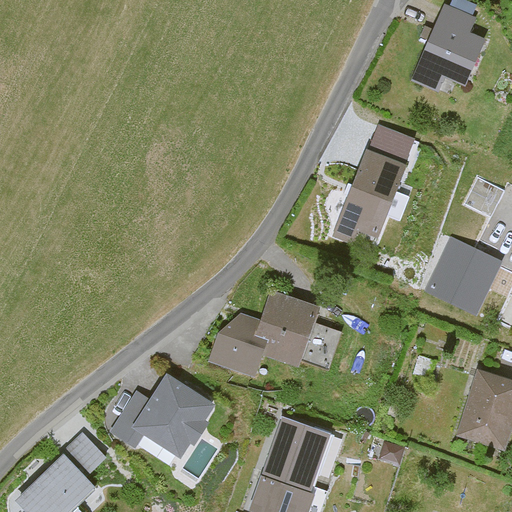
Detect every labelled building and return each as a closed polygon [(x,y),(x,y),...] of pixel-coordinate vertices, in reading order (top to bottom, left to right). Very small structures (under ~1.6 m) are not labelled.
[(473,20),(447,9),(414,86),(462,107),(489,44),(466,34),(473,20)] [(383,253),(421,157),(373,139),(335,235),(383,253)] [(452,234),(427,289),(477,313),(503,258),(452,234)] [(297,370),(320,308),(271,290),(262,320),(256,335),(270,340),(263,357),(297,370)] [(256,335),(262,320),(240,313),(218,333),(207,362),(254,380),(263,357),(270,340),(256,335)] [(220,402),(172,372),(157,397),(139,386),(110,432),(134,447),(143,432),(185,458),(220,402)] [(511,440),(511,382),(480,373),(458,447),(506,461),(511,440)] [(333,440),(282,424),(264,481),(315,498),(333,440)] [(48,511),(105,454),(82,432),(21,496),(37,511),(48,511)]
